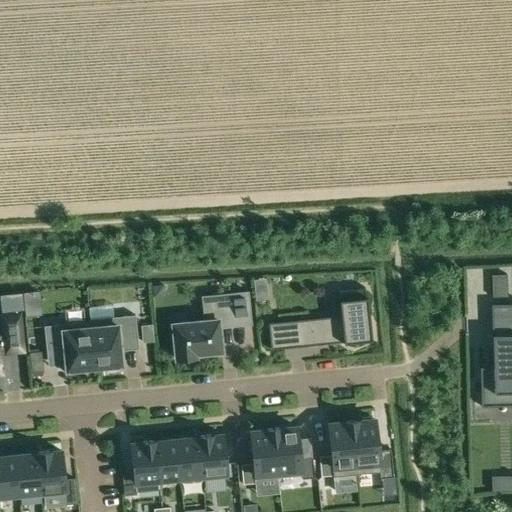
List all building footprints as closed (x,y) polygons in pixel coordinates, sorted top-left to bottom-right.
[(507,272),(492,273),(492,297),(508,296),(507,272)] [(341,315),(305,319),(308,346),(370,339),(365,287),(338,290),(341,315)] [(267,288),(255,289),(256,299),(268,298),(267,288)] [(205,320),(172,323),(176,358),(196,356),(195,353),(221,351),(219,327),(251,324),(247,292),(202,296),(205,320)] [(511,303),(491,304),(491,314),(511,313),(511,303)] [(135,314),(89,319),(94,367),(106,366),(106,370),(122,368),(120,350),(119,338),(137,336),(135,314)] [(4,334),(0,334),(0,372),(1,373),(0,366),(0,351),(6,351),(6,352),(22,350),(18,315),(2,316),(4,334)] [(89,321),(44,326),(46,354),(64,352),(67,374),(83,372),(82,368),(94,367),(89,319),(88,319),(89,321)] [(282,321),(268,323),(271,350),(285,348),(282,321)] [(154,341),(152,324),(141,325),(143,342),(154,341)] [(493,371),(480,372),(481,406),(511,405),(511,334),(492,335),(493,371)] [(42,354),(30,355),(32,375),(44,374),(42,354)] [(359,420),(351,420),(357,474),(379,471),(380,478),(393,476),(390,448),(378,450),(375,419),(373,419),(373,416),(362,418),(362,420),(359,420)] [(331,455),(319,456),(321,476),(333,475),(333,476),(357,474),(351,420),(343,421),(343,422),(328,424),(331,455)] [(281,428),(273,428),(278,477),(301,474),(302,478),(314,477),(312,456),(300,458),(297,427),(281,428)] [(253,463),(241,464),(243,484),(255,483),(254,479),(278,477),(273,428),(265,429),(265,430),(250,432),(253,463)] [(213,434),(198,436),(202,480),(227,477),(223,434),(213,435),(213,434)] [(197,437),(176,439),(181,482),(202,480),(198,436),(197,436),(197,437)] [(156,440),(155,440),(160,489),(161,489),(160,479),(179,477),(180,482),(181,482),(176,439),(156,441),(156,440)] [(133,475),(122,476),(124,496),(135,495),(135,491),(160,489),(155,440),(140,442),(140,443),(130,444),(133,475)] [(52,451),(36,452),(41,496),(65,493),(66,493),(64,479),(62,451),(52,452),(52,451)] [(36,453),(15,455),(19,498),(41,496),(36,452),(36,453)] [(0,500),(19,498),(15,455),(0,456),(0,500)] [(511,489),(511,474),(491,475),(492,490),(511,489)] [(75,478),(64,479),(66,493),(65,493),(66,504),(78,502),(75,478)]
